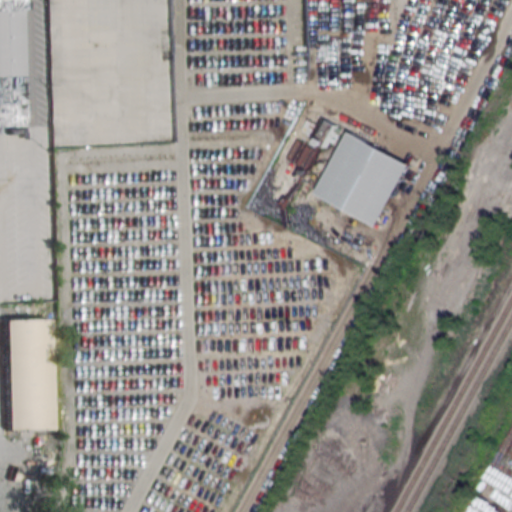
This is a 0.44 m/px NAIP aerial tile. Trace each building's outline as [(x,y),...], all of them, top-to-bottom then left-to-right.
[(0,0),(0,127),(25,127),(22,0),(0,0)] [(326,147),(338,125),(329,120),(317,142),(326,147)] [(317,191),(351,130),(415,165),(381,226),(317,191)] [(309,168),(321,153),(313,147),(301,162),(309,168)] [(46,319),(3,319),(4,430),(47,430),(46,319)]
